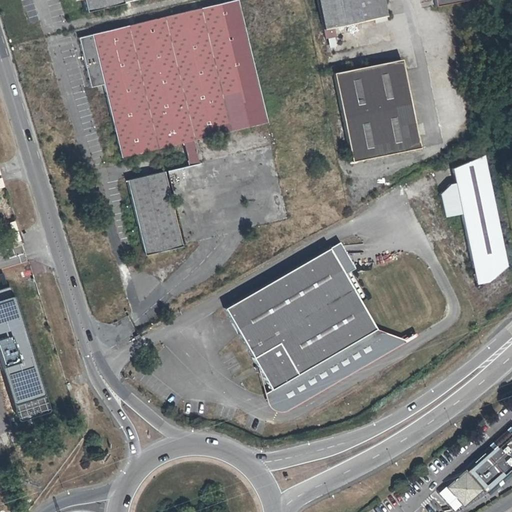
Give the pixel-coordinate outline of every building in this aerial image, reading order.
[(83,0),(86,11),(133,0),(83,0)] [(334,29),(388,17),(384,0),(318,0),(327,39),(336,39),(334,29)] [(260,123),(230,2),(150,21),(80,39),(92,86),(103,84),(121,157),(187,141),(260,123)] [(335,74),(354,163),(422,149),(403,60),(335,74)] [(462,215),(476,285),(487,283),(508,266),(485,156),(452,170),(455,184),(450,185),(441,193),(445,218),(462,215)] [(181,246),(163,170),(127,178),(145,254),(181,246)] [(340,243),(329,250),(344,275),(355,268),(340,243)] [(344,275),(329,250),(224,309),(271,390),(375,329),(344,275)] [(13,287),(0,291),(0,360),(20,423),(53,412),(13,287)] [(403,340),(375,329),(271,390),(265,395),(267,402),(269,407),(271,409),(275,412),(278,413),(285,412),(291,410),(406,343),(403,340)] [(450,482),(432,498),(444,511),(452,511),(469,497),(471,500),(483,492),(484,492),(499,479),(511,467),(511,429),(510,431),(509,430),(478,457),(479,457),(481,460),(475,465),(473,463),(464,470),(464,471),(454,481),(451,483),(450,482)]
